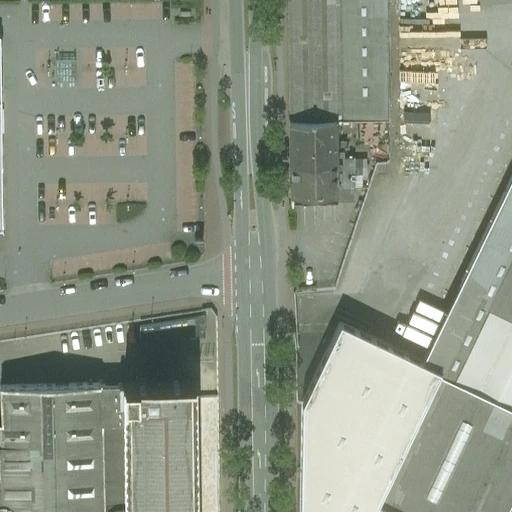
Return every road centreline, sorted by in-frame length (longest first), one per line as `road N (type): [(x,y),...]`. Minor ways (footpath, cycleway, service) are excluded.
road 1 (secondary): [(248,0),(256,277)]
road 2 (residential): [(256,277),(0,318)]
road 3 (secondary): [(256,277),(263,511)]
